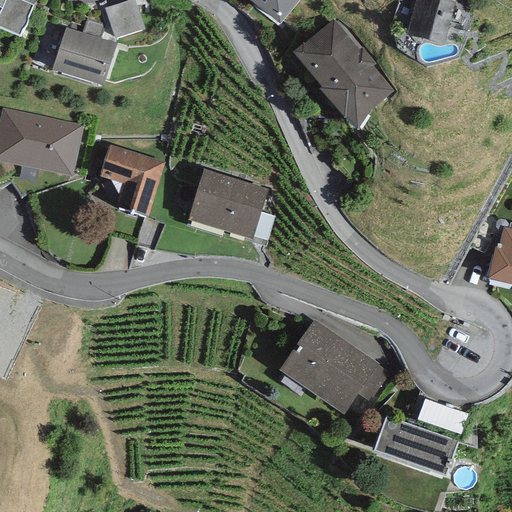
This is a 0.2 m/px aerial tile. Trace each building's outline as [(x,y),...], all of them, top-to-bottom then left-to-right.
[(33,9),(10,0),(7,0),(0,17),(0,34),(19,43),(22,36),(24,34),(26,29),(28,26),(28,23),(33,9)] [(302,0),(238,0),(280,30),(302,0)] [(456,0),(415,0),(405,39),(443,49),(456,0)] [(133,2),(105,11),(116,45),(144,35),(133,2)] [(117,48),(99,43),(105,26),(87,20),(82,37),(65,32),(51,76),(103,92),(117,48)] [(359,54),(333,22),(292,58),(321,92),(319,94),(345,126),(347,123),(357,137),(370,114),(394,94),(373,69),(376,66),(362,51),(359,54)] [(84,127),(2,109),(1,113),(0,113),(0,168),(71,184),(84,127)] [(165,165),(110,149),(100,182),(123,189),(116,211),(148,220),(165,165)] [(268,192),(203,173),(188,226),(252,245),(268,192)] [(511,233),(503,231),(499,252),(495,251),(487,284),(511,289),(511,233)] [(379,366),(314,323),(278,377),(344,420),(358,398),(370,406),(390,376),(378,368),(379,366)] [(458,445),(386,420),(373,458),(445,483),(448,475),(450,476),(453,468),(450,467),(458,445)]
